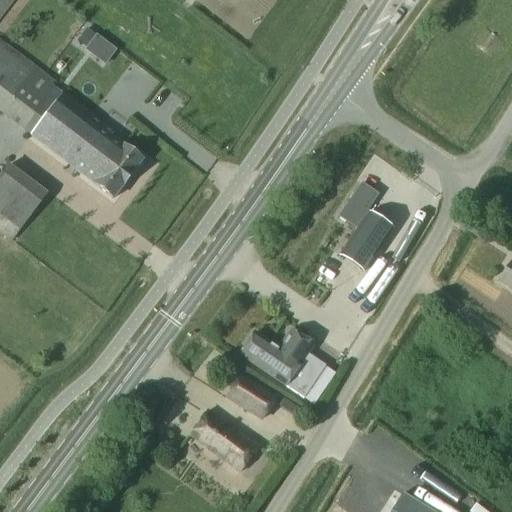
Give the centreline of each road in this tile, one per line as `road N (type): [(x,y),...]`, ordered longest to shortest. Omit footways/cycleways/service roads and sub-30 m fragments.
road 1 (secondary): [(27,511),(333,92)]
road 2 (residential): [(275,511),(469,187)]
road 3 (residential): [(469,187),(333,92)]
